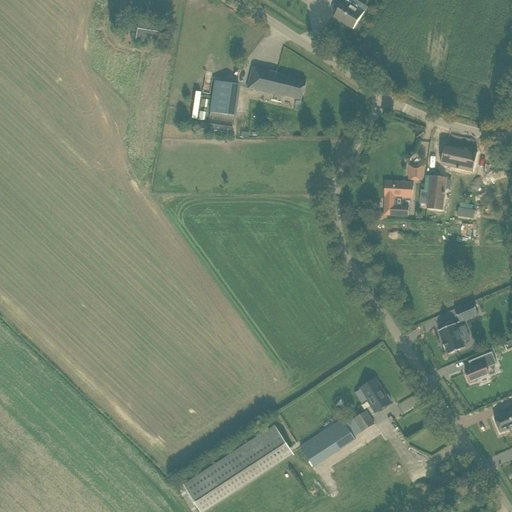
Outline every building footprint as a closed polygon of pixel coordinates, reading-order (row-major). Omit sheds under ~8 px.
[(334,17),(353,29),(365,11),(358,6),(356,9),(344,1),(334,17)] [(126,17),(123,37),(162,42),(165,23),(126,17)] [(300,101),(305,82),(288,78),(288,77),(253,68),(247,89),(300,101)] [(210,113),(234,116),(239,85),(215,82),(210,113)] [(200,100),(199,107),(208,108),(209,101),(200,100)] [(199,112),(198,119),(205,121),(207,113),(199,112)] [(422,131),(415,136),(417,139),(424,134),(422,131)] [(441,165),(473,172),(478,152),(445,145),(441,165)] [(408,179),(422,180),(423,165),(409,165),(408,179)] [(426,176),(422,208),(427,209),(443,211),(447,178),(431,176),(426,176)] [(414,183),(396,182),(386,182),(384,215),(374,214),(373,220),(387,220),(387,215),(408,216),(409,206),(402,206),(403,198),(413,199),(414,183)] [(458,208),(458,217),(474,218),(475,209),(458,208)] [(482,302),(493,332),(505,328),(494,298),(482,302)] [(473,302),(454,310),(460,323),(478,315),(473,302)] [(449,355),(465,348),(455,324),(439,331),(443,343),(442,343),(445,349),(446,349),(449,355)] [(466,370),(471,383),(491,375),(488,369),(498,365),(493,352),(470,362),(472,368),(466,370)] [(360,390),(355,393),(362,404),(367,400),(375,413),(382,409),(391,403),(390,402),(392,401),(388,395),(386,396),(375,379),(367,384),(359,389),(360,390)] [(511,427),(511,407),(508,410),(509,412),(494,418),(500,432),(511,427)] [(354,419),(362,432),(375,424),(366,411),(354,419)] [(300,446),(314,467),(356,440),(342,419),(300,446)] [(246,458),(272,441),(268,436),(278,430),(275,425),(239,448),(246,458)]
